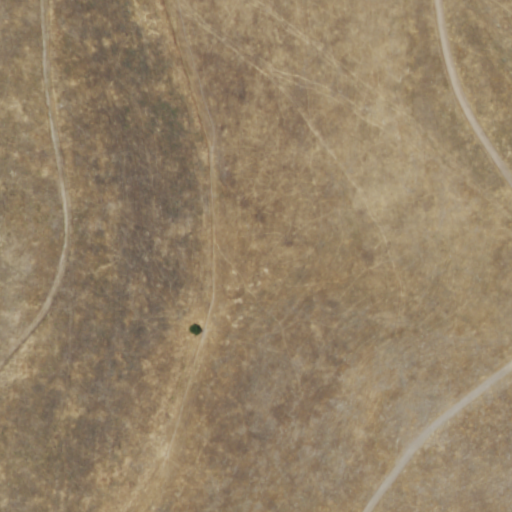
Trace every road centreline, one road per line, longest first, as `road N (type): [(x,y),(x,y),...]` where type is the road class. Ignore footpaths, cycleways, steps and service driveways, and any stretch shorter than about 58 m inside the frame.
road 1 (track): [(369,511),(431,427),(511,364),(484,132),(445,56),(439,0)]
road 2 (track): [(0,371),(48,305),(65,258),(68,209),(46,0)]
